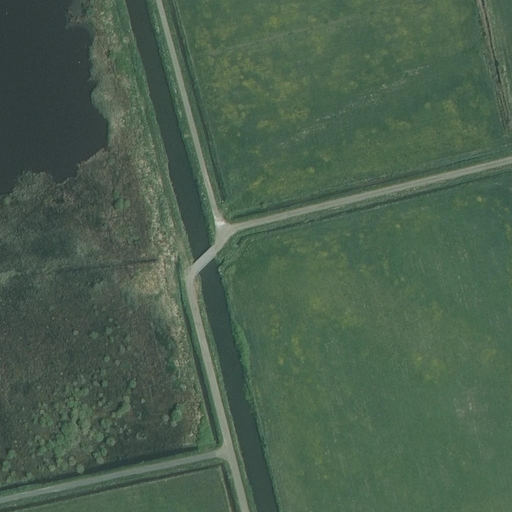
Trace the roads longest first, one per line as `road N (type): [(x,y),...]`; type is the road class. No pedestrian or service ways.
road 1 (unclassified): [(243,511),(184,285),(223,234)]
road 2 (unclassified): [(223,234),(511,163)]
road 3 (unclassified): [(223,234),(159,0)]
